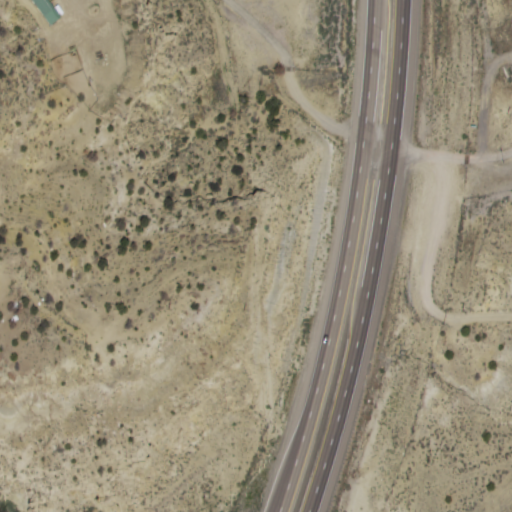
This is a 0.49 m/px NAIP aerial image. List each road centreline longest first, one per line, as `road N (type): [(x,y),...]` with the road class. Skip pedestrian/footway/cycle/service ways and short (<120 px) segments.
road 1 (trunk): [(379,0),(368,138),(338,317),(281,511)]
road 2 (trunk): [(314,511),(368,306),(407,0)]
road 3 (track): [(222,0),(282,52),(282,74),(333,126),(448,159),(511,149)]
